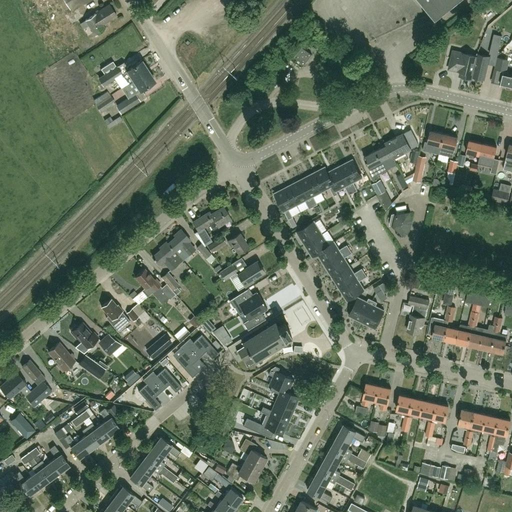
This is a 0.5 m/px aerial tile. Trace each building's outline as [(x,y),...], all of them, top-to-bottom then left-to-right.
[(63,0),(69,8),(82,0),(63,0)] [(420,0),(435,18),(444,12),(458,0),(420,0)] [(108,21),(116,15),(109,4),(85,20),(95,35),(105,28),(101,22),(106,19),(108,21)] [(315,30),(323,21),(312,11),(304,20),(315,30)] [(491,39),(487,54),(497,57),(501,42),(491,39)] [(294,57),(304,64),(312,54),(302,47),(294,57)] [(472,79),(472,77),(472,76),(476,57),(476,56),(453,50),(449,69),(460,71),(459,75),(472,79)] [(477,54),(477,53),(476,53),(476,56),(476,57),(472,76),(472,77),(484,79),(489,57),(477,54)] [(495,68),(506,71),(509,59),(498,56),(495,68)] [(115,78),(122,88),(148,70),(142,60),(122,73),(118,66),(117,67),(113,61),(101,69),(105,74),(99,78),(104,85),(115,78)] [(121,112),(127,108),(140,100),(135,93),(155,81),(148,70),(122,88),(128,98),(117,105),(121,112)] [(511,73),(501,71),(499,80),(501,81),(500,85),(511,88),(511,73)] [(93,88),(98,97),(94,100),(96,104),(110,95),(108,91),(101,95),(96,86),(93,88)] [(112,97),(97,106),(100,111),(115,101),(112,97)] [(109,128),(123,120),(120,116),(113,120),(110,116),(104,120),(109,128)] [(425,150),(439,153),(444,133),(430,130),(425,150)] [(386,141),(396,162),(394,157),(411,148),(403,133),(386,141)] [(453,157),(455,148),(458,137),(444,133),(439,153),(453,157)] [(474,153),(480,154),(483,143),(469,139),(466,151),(470,152),(469,156),(473,157),(474,153)] [(385,168),(396,162),(386,141),(383,143),(385,145),(375,150),(385,168)] [(494,158),(497,146),(483,143),(480,154),(478,163),(492,167),(490,172),(496,173),(500,159),(494,158)] [(385,168),(375,150),(363,156),(372,172),(370,173),(373,180),(379,177),(376,172),(385,168)] [(466,155),(459,153),(457,165),(464,166),(466,155)] [(418,155),(413,180),(420,182),(426,157),(418,155)] [(362,178),(352,159),(351,159),(352,160),(340,166),(340,165),(339,165),(353,193),(357,191),(353,182),(361,178),(361,179),(362,178)] [(455,172),(458,161),(451,159),(448,171),(455,172)] [(353,193),(339,165),(339,166),(328,172),(327,172),(337,191),(344,187),(349,195),(353,193)] [(312,173),(322,192),(329,188),(334,196),(338,194),(337,191),(327,172),(328,172),(325,166),(324,167),(312,173)] [(299,179),(313,207),(318,204),(313,196),(321,192),(321,193),(322,192),(312,173),(311,173),(312,174),(300,180),(300,179),(299,179)] [(408,184),(402,173),(396,176),(402,188),(408,184)] [(313,207),(299,179),(299,180),(288,186),(287,186),(297,205),(297,204),(305,200),(309,209),(313,207)] [(386,190),(381,179),(372,184),(377,195),(386,190)] [(279,201),(288,220),(293,217),(289,209),(296,205),(297,205),(287,186),(287,187),(275,193),(275,192),(274,192),(276,195),(274,196),(277,202),(279,201)] [(491,198),(507,202),(510,192),(494,187),(491,198)] [(381,200),(373,204),(376,210),(384,206),(381,200)] [(215,207),(199,217),(192,221),(198,230),(209,224),(211,227),(213,228),(217,226),(217,224),(230,216),(223,205),(217,209),(215,207)] [(409,212),(410,212),(410,211),(397,214),(394,212),(393,212),(394,213),(392,224),(391,225),(391,226),(395,225),(405,233),(406,233),(405,232),(409,226),(411,220),(409,212)] [(304,244),(322,233),(322,232),(321,233),(314,222),(315,221),(314,221),(296,232),(297,233),(297,232),(304,243),(304,244)] [(176,237),(168,244),(182,261),(196,249),(189,241),(191,240),(182,229),(175,235),(176,237)] [(238,253),(249,246),(240,232),(227,240),(230,245),(232,243),(238,253)] [(312,256),(317,253),(317,252),(329,245),(329,244),(322,233),(304,244),(304,245),(305,244),(312,255),(311,256),(312,256)] [(207,246),(211,252),(226,242),(222,236),(207,246)] [(324,264),(324,265),(350,249),(347,245),(339,250),(334,242),(335,242),(334,241),(329,244),(329,245),(317,252),(317,253),(324,264)] [(182,261),(168,244),(166,242),(162,245),(163,247),(153,256),(160,264),(164,261),(172,270),(182,261)] [(196,247),(205,258),(210,254),(201,243),(196,247)] [(331,276),(350,265),(349,265),(344,258),(352,253),(350,249),(324,265),(325,265),(332,276),(331,276)] [(207,257),(210,262),(216,259),(213,253),(207,257)] [(239,274),(242,280),(246,285),(253,280),(252,278),(264,271),(258,260),(244,268),(245,270),(239,274)] [(225,279),(238,271),(233,264),(220,272),(225,279)] [(339,288),(364,272),(362,268),(354,273),(349,266),(350,265),(331,276),(332,277),(332,276),(339,287),(339,288)] [(148,296),(161,284),(156,279),(155,280),(146,268),(136,277),(145,288),(143,290),(148,296)] [(162,277),(172,289),(178,284),(167,272),(162,277)] [(364,272),(339,288),(339,289),(340,288),(347,299),(346,300),(365,289),(364,288),(364,289),(359,281),(367,276),(364,272)] [(428,289),(435,291),(438,279),(431,277),(430,282),(428,289)] [(457,281),(449,280),(446,289),(446,292),(453,294),(454,294),(457,281)] [(384,282),(379,285),(385,293),(389,290),(384,282)] [(166,284),(161,288),(169,298),(175,293),(166,284)] [(234,307),(239,314),(262,300),(257,292),(251,295),(247,289),(229,300),(233,307),(234,307)] [(504,293),(502,293),(492,290),(490,299),(500,301),(502,302),(504,293)] [(430,300),(422,298),(410,295),(408,303),(414,304),(412,314),(411,314),(407,330),(420,333),(422,325),(424,325),(426,317),(425,317),(430,300)] [(361,322),(362,322),(373,300),(369,298),(367,301),(359,297),(358,296),(349,316),(350,315),(361,321),(361,322)] [(131,320),(122,310),(123,310),(118,304),(112,298),(102,306),(109,314),(106,317),(118,331),(131,320)] [(267,309),(262,300),(239,314),(239,315),(244,312),(248,319),(243,323),(247,330),(265,319),(261,312),(267,309)] [(374,329),(384,309),(383,309),(383,310),(375,306),(377,302),(373,300),(362,322),(374,328),(374,329)] [(446,312),(454,314),(455,307),(447,305),(446,312)] [(126,313),(133,321),(138,317),(131,308),(126,313)] [(470,317),(477,319),(479,312),(471,310),(470,317)] [(452,321),(454,314),(446,312),(444,319),(442,319),(432,317),(429,333),(432,334),(432,336),(444,339),(447,326),(448,321),(452,321)] [(503,318),(499,317),(495,316),(493,323),(501,325),(503,318)] [(476,326),(477,319),(470,317),(468,325),(472,326),(471,331),(468,344),(480,347),(484,328),(476,326)] [(201,323),(208,331),(214,326),(207,318),(201,323)] [(89,349),(88,348),(99,338),(94,332),(93,334),(83,322),(78,326),(76,326),(71,329),(71,332),(77,338),(79,338),(82,342),(76,347),(84,353),(89,349)] [(242,346),(237,350),(247,366),(254,361),(288,341),(285,336),(291,332),(284,322),(278,326),(276,322),(241,344),(242,346)] [(493,323),(493,325),(492,331),(496,332),(492,350),(504,352),(508,335),(501,333),(499,332),(501,325),(493,323)] [(456,341),(468,344),(471,331),(472,326),(468,325),(467,325),(460,324),(459,329),(456,341)] [(484,328),(480,347),(492,350),(496,332),(492,331),(493,325),(490,324),(488,329),(484,328)] [(221,326),(212,331),(225,346),(231,342),(221,326)] [(444,339),(456,341),(459,329),(447,326),(444,339)] [(160,338),(167,346),(171,342),(165,334),(160,338)] [(184,342),(198,357),(206,351),(212,358),(218,353),(201,334),(201,335),(193,342),(190,338),(189,337),(184,342)] [(122,344),(111,336),(102,344),(110,354),(122,344)] [(212,343),(217,349),(221,345),(215,340),(212,343)] [(76,360),(73,358),(75,357),(72,353),(70,354),(59,342),(49,351),(59,363),(58,365),(63,371),(76,360)] [(198,357),(184,342),(179,346),(180,346),(183,350),(175,357),(192,376),(198,371),(191,364),(198,357)] [(105,368),(86,354),(79,363),(99,377),(105,368)] [(38,385),(37,390),(44,398),(52,391),(43,380),(45,378),(30,360),(22,367),(32,379),(33,378),(38,385)] [(287,392),(293,379),(277,372),(279,367),(275,366),(270,369),(268,374),(272,376),(269,384),(280,389),(287,392)] [(147,374),(161,390),(169,384),(175,391),(181,386),(164,367),(156,374),(153,371),(153,370),(152,370),(147,374)] [(44,398),(37,390),(31,391),(26,385),(27,383),(17,372),(0,385),(0,386),(10,398),(20,389),(35,406),(44,398)] [(155,409),(161,404),(154,396),(161,390),(147,374),(142,379),(143,379),(146,383),(138,390),(155,409)] [(369,398),(376,399),(379,385),(367,382),(362,404),(368,405),(369,398)] [(299,397),(287,392),(280,389),(269,384),(268,384),(271,386),(270,390),(278,393),(275,402),(293,410),(299,397)] [(379,385),(376,399),(382,401),(380,408),(386,409),(391,388),(379,385)] [(107,397),(114,401),(118,395),(111,391),(107,397)] [(403,414),(405,415),(408,416),(413,397),(400,394),(397,409),(404,410),(403,414)] [(421,414),(425,399),(413,397),(408,416),(405,415),(404,422),(410,423),(412,416),(414,417),(415,413),(421,414)] [(223,424),(229,427),(241,402),(234,399),(223,424)] [(433,417),(437,402),(425,399),(421,414),(428,416),(427,420),(429,420),(432,421),(433,417)] [(84,401),(74,408),(77,413),(87,405),(84,401)] [(293,410),(275,402),(271,410),(262,406),(260,411),(287,422),(293,410)] [(437,423),(438,418),(445,420),(449,405),(437,402),(433,417),(432,421),(435,422),(437,423)] [(113,416),(118,412),(113,404),(107,408),(113,416)] [(365,414),(366,413),(367,408),(357,405),(355,412),(365,414)] [(101,424),(110,435),(120,427),(105,407),(100,411),(106,420),(101,424)] [(464,428),(467,429),(470,430),(471,425),(475,411),(462,408),(459,423),(465,424),(464,428)] [(79,415),(83,420),(90,415),(86,410),(79,415)] [(282,434),(287,422),(260,411),(269,415),(264,425),(246,417),(243,425),(270,438),(274,430),(282,434)] [(477,427),(483,428),(487,414),(475,411),(471,425),(470,430),(473,431),(476,431),(477,427)] [(20,412),(10,420),(18,429),(23,435),(26,439),(35,431),(20,412)] [(494,435),(499,416),(487,414),(483,428),(489,430),(488,434),(491,435),(489,442),(496,443),(497,436),(494,435)] [(76,426),(83,420),(79,415),(72,420),(76,426)] [(499,416),(494,435),(497,436),(496,443),(489,442),(487,449),(491,450),(489,458),(495,460),(499,443),(504,444),(506,433),(508,434),(511,419),(499,416)] [(63,426),(67,432),(72,428),(68,422),(63,426)] [(99,442),(110,435),(101,424),(96,427),(92,422),(87,426),(99,442)] [(342,425),(336,435),(350,443),(354,436),(363,441),(366,435),(357,430),(345,423),(343,426),(342,425)] [(81,438),(89,450),(99,442),(87,426),(82,430),(86,435),(81,438)] [(66,434),(61,428),(55,433),(59,439),(66,434)] [(432,436),(433,429),(427,428),(425,435),(428,436),(426,444),(438,447),(439,443),(442,444),(443,440),(440,438),(432,436)] [(473,431),(470,430),(467,429),(465,436),(472,438),(473,431)] [(54,433),(48,436),(51,442),(57,439),(54,433)] [(79,457),(89,450),(81,438),(76,442),(69,434),(64,437),(71,446),(79,457)] [(336,435),(330,445),(350,456),(348,458),(356,463),(359,457),(351,453),(353,450),(347,448),(350,443),(336,435)] [(156,439),(152,444),(165,454),(169,449),(177,455),(180,450),(173,444),(161,436),(158,440),(156,439)] [(470,445),(472,438),(465,436),(463,444),(470,445)] [(248,454),(244,461),(260,469),(262,464),(264,465),(267,459),(266,458),(266,457),(253,451),(256,445),(245,439),(239,449),(248,454)] [(149,451),(146,456),(162,468),(159,471),(162,473),(166,477),(171,471),(164,466),(165,464),(160,460),(165,454),(152,444),(147,450),(149,451)] [(50,448),(56,457),(51,461),(59,472),(70,464),(55,445),(50,448)] [(330,445),(324,457),(338,465),(342,458),(347,461),(348,458),(350,456),(330,445)] [(185,446),(181,451),(190,457),(193,452),(185,446)] [(36,447),(29,452),(33,457),(40,452),(36,447)] [(49,480),(37,463),(33,457),(29,452),(21,457),(26,463),(28,461),(36,472),(31,475),(39,487),(49,480)] [(12,453),(3,460),(7,465),(15,459),(12,453)] [(141,459),(137,464),(149,474),(153,470),(160,475),(162,473),(159,471),(162,468),(146,456),(143,460),(141,459)] [(324,457),(318,467),(338,478),(339,475),(341,472),(335,469),(338,465),(324,457)] [(359,457),(356,463),(364,467),(366,464),(367,462),(359,457)] [(202,458),(198,462),(205,467),(208,463),(202,458)] [(506,461),(498,459),(495,472),(503,474),(506,461)] [(49,480),(59,472),(51,461),(46,464),(42,460),(37,463),(49,480)] [(253,481),(260,469),(244,461),(241,467),(232,463),(226,473),(229,475),(235,478),(237,479),(241,474),(253,481)] [(134,471),(130,476),(141,484),(150,491),(154,486),(145,479),(149,474),(137,464),(132,470),(134,471)] [(438,477),(441,467),(433,465),(431,475),(438,477)] [(448,479),(450,467),(442,465),(439,477),(448,479)] [(318,467),(313,476),(327,484),(330,480),(335,483),(336,480),(344,485),(347,479),(339,475),(338,478),(318,467)] [(216,468),(210,473),(216,481),(222,477),(216,468)] [(473,472),(464,470),(462,481),(471,483),(473,472)] [(14,474),(20,483),(29,495),(39,487),(31,475),(25,479),(19,471),(14,474)] [(171,471),(166,477),(174,482),(176,479),(178,477),(171,471)] [(3,483),(9,478),(6,474),(0,479),(3,483)] [(200,479),(216,491),(219,488),(202,475),(200,479)] [(313,476),(308,486),(309,487),(308,490),(320,496),(329,501),(333,496),(323,491),(327,484),(313,476)] [(427,486),(429,479),(420,476),(418,483),(427,486)] [(137,487),(140,483),(131,477),(128,481),(137,487)] [(347,479),(344,485),(352,489),(354,486),(355,483),(347,479)] [(118,489),(114,494),(126,504),(130,499),(139,505),(142,500),(134,494),(123,485),(120,490),(118,489)] [(222,497),(235,507),(243,497),(230,487),(224,495),(218,490),(215,494),(221,499),(222,497)] [(473,487),(471,502),(473,503),(471,511),(475,511),(478,511),(483,488),(473,487)] [(155,491),(151,497),(163,505),(167,499),(155,491)] [(111,501),(108,505),(116,511),(125,511),(122,510),(126,504),(114,494),(109,500),(111,501)] [(363,503),(366,498),(358,494),(355,499),(363,503)] [(214,508),(220,511),(231,511),(235,507),(222,497),(221,499),(216,505),(210,500),(207,504),(213,509),(214,508)] [(297,511),(298,511),(314,511),(317,508),(303,500),(297,511)] [(348,509),(354,511),(367,511),(368,511),(352,502),(348,509)]
